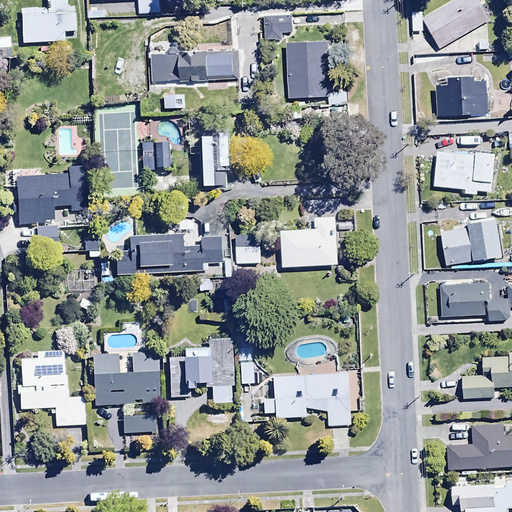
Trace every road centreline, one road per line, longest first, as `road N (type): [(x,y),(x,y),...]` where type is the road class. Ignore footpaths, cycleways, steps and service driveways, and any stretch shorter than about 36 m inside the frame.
road 1 (residential): [(401,470),(378,0)]
road 2 (residential): [(401,470),(0,491)]
